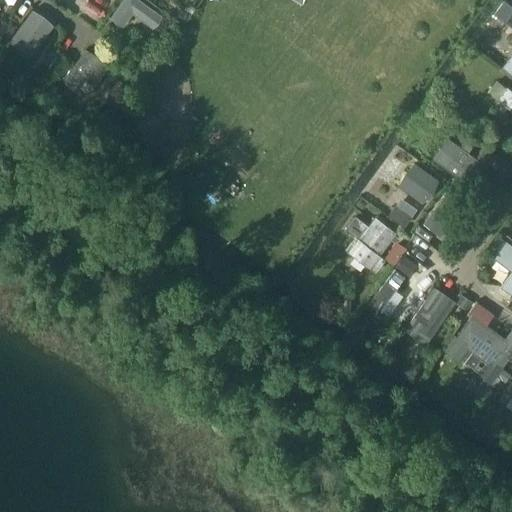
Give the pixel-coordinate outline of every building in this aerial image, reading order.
[(124,0),(109,20),(122,29),(131,17),(150,31),(162,14),(142,0),(124,0)] [(511,4),(506,0),(502,0),(494,13),(511,26),(511,4)] [(29,59),(52,28),(32,12),(8,43),(29,59)] [(106,70),(84,53),(62,83),(85,100),(106,70)] [(137,57),(132,64),(141,70),(146,63),(137,57)] [(34,74),(23,87),(34,95),(44,81),(34,74)] [(51,82),(41,95),(50,103),(61,89),(51,82)] [(511,89),(506,85),(496,98),(511,109),(511,89)] [(460,145),(447,136),(432,157),(468,184),(483,162),(468,151),(472,146),(463,140),(460,145)] [(439,180),(414,162),(397,186),(422,203),(439,180)] [(451,185),(423,223),(435,232),(455,206),(479,225),(488,214),(451,185)] [(411,215),(395,203),(388,213),(404,225),(411,215)] [(355,216),(345,230),(356,238),(347,250),(375,272),(385,259),(380,255),(397,233),(375,216),(368,225),(355,216)] [(427,227),(417,220),(411,230),(420,237),(427,227)] [(497,245),(488,257),(510,273),(493,297),(504,305),(511,295),(511,247),(501,240),(497,245)] [(417,264),(403,253),(395,265),(408,276),(417,264)] [(405,275),(394,267),(367,303),(378,311),(405,275)] [(455,300),(433,285),(404,328),(426,343),(455,300)] [(460,294),(455,302),(467,310),(473,302),(460,294)] [(339,298),(338,310),(355,311),(356,299),(339,298)] [(505,337),(472,313),(445,351),(459,361),(461,358),(479,372),(467,387),(480,397),(490,383),(496,374),(504,381),(510,373),(502,367),(509,359),(511,361),(511,328),(505,337)]
